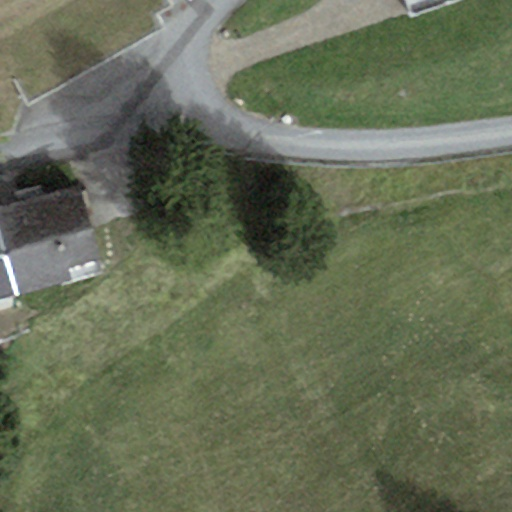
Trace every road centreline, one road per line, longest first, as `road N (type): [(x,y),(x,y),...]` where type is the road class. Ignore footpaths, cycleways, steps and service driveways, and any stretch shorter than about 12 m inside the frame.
road 1 (residential): [(181,85),(226,127),(268,142),(392,146),(511,131)]
road 2 (residential): [(0,158),(181,85)]
